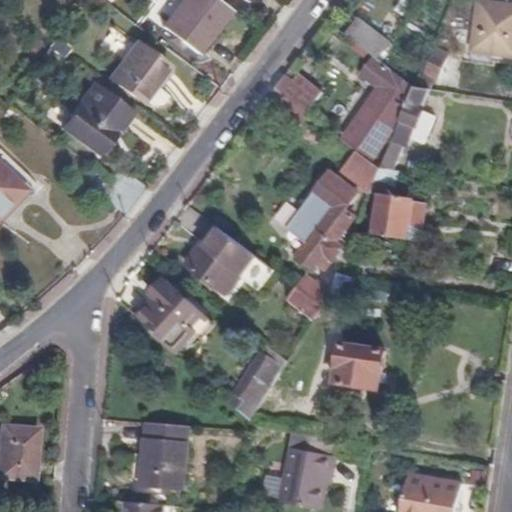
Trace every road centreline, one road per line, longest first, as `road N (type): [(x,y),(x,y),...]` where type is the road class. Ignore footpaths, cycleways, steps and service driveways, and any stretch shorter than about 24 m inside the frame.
road 1 (residential): [(311,0),(83,292)]
road 2 (unclassified): [(83,292),(87,357),(75,511)]
